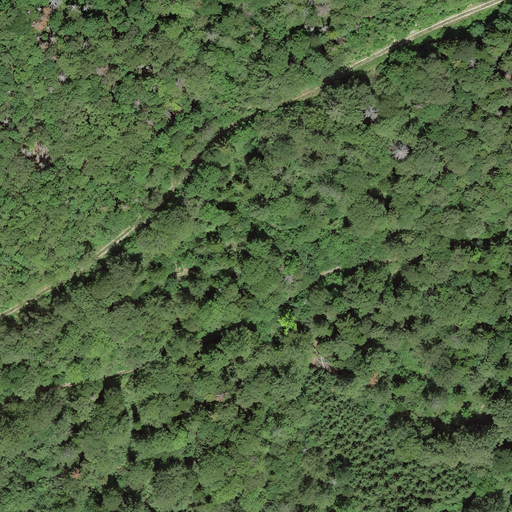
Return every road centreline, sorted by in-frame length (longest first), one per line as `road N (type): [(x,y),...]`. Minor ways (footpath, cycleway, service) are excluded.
road 1 (track): [(499,0),(223,134),(110,246),(0,318)]
road 2 (track): [(511,228),(326,274),(179,354),(0,404)]
